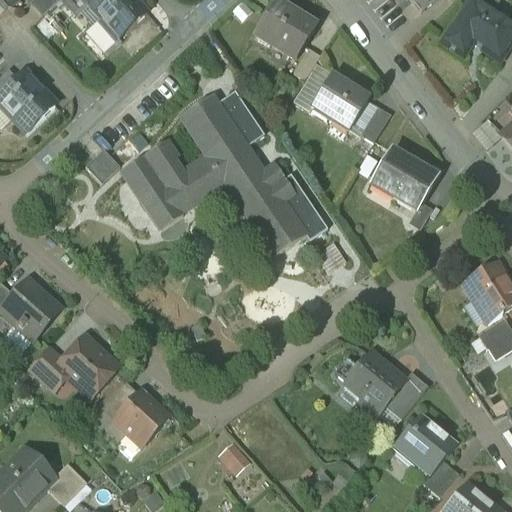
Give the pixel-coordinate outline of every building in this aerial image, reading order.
[(36,0),(30,6),(43,20),(60,3),(63,0),(36,0)] [(63,0),(60,3),(76,18),(94,0),(63,0)] [(147,18),(131,0),(100,0),(90,10),(118,43),(147,18)] [(511,44),(511,32),(471,5),(443,48),(462,60),(471,47),(498,65),(511,44)] [(316,33),(275,7),(253,42),(270,52),(272,48),(297,63),(316,33)] [(309,55),(293,79),(304,85),(319,62),(309,55)] [(0,81),(0,100),(17,84),(8,74),(0,81)] [(56,109),(25,77),(17,84),(0,100),(0,104),(16,121),(13,124),(26,138),(56,109)] [(368,105),(331,82),(312,113),(313,113),(314,112),(349,133),(348,135),(349,136),(368,105)] [(235,99),(217,110),(245,152),(263,140),(235,99)] [(217,110),(212,102),(180,123),(206,162),(182,179),(173,166),(177,163),(166,147),(121,177),(160,236),(183,221),(181,219),(225,189),(274,262),(306,241),(282,206),(293,199),(284,185),(274,171),(263,178),(245,152),(217,110)] [(378,113),(361,140),(373,148),(390,121),(378,113)] [(499,143),(487,130),(475,141),(486,154),(499,143)] [(511,130),(501,140),(511,153),(511,130)] [(94,163),(110,181),(120,172),(104,154),(94,163)] [(419,173),(391,156),(380,174),(385,177),(379,188),(395,198),(392,203),(416,217),(417,217),(422,209),(437,182),(420,172),(419,173)] [(110,181),(94,163),(85,172),(102,189),(110,181)] [(326,233),(290,181),(284,185),(293,199),(282,206),(306,241),(309,245),(326,233)] [(432,215),(422,209),(417,217),(416,217),(409,228),(420,235),(432,215)] [(345,266),(333,248),(317,259),(329,277),(345,266)] [(511,291),(497,267),(463,289),(473,305),(474,304),(489,328),(502,319),(501,318),(511,311),(511,291)] [(15,301),(1,316),(2,317),(22,335),(26,331),(36,340),(32,344),(34,345),(61,316),(28,286),(15,301)] [(0,287),(0,319),(2,317),(1,316),(15,301),(0,287)] [(511,334),(505,325),(479,342),(487,354),(498,347),(511,338),(511,334)] [(511,338),(498,347),(506,360),(511,355),(511,338)] [(104,361),(84,343),(63,365),(57,372),(62,377),(91,404),(116,376),(102,364),(104,361)] [(49,352),(29,375),(48,392),(62,377),(57,372),(63,365),(49,352)] [(404,386),(371,359),(347,388),(347,389),(363,402),(361,405),(378,419),(385,411),(405,387),(404,386)] [(408,382),(404,386),(405,387),(385,411),(401,425),(425,396),(408,382)] [(125,387),(101,413),(114,426),(138,399),(125,387)] [(363,402),(347,389),(339,398),(355,411),(360,405),(361,405),(363,402)] [(169,422),(141,397),(138,399),(114,426),(141,452),(169,422)] [(456,451),(420,421),(396,450),(418,468),(414,472),(427,483),(428,484),(443,467),(456,451)] [(251,468),(231,447),(216,461),(236,482),(251,468)] [(25,452),(0,477),(0,511),(26,511),(46,492),(56,482),(55,481),(25,452)] [(443,467),(428,484),(427,483),(423,489),(439,502),(458,479),(443,467)] [(67,469),(55,481),(56,482),(46,492),(64,511),(87,488),(67,469)] [(493,511),(466,489),(447,511),(493,511)]
